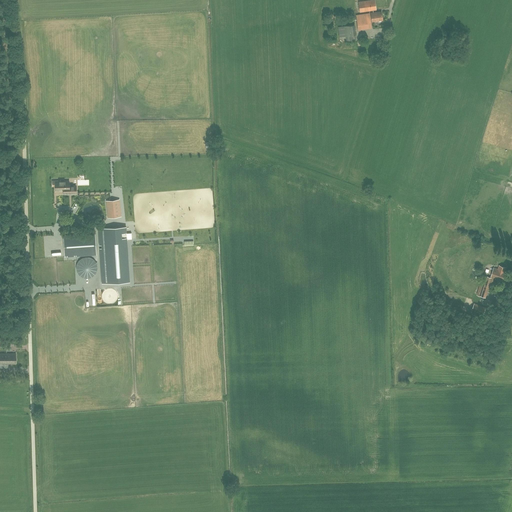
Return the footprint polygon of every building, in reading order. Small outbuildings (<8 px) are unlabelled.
[(373,0),(358,2),(360,12),(376,10),(374,0),(373,0)] [(381,12),(376,13),(371,13),(372,22),(383,20),(381,12)] [(356,16),(358,30),(372,28),(369,13),(356,16)] [(354,25),(344,26),(338,27),(340,37),(356,35),(354,25)] [(76,194),(76,190),(76,186),(69,186),(69,181),(60,182),(60,181),(53,181),(53,186),(54,186),(54,185),(56,185),(56,191),(64,191),(64,194),(76,194)] [(109,217),(121,216),(119,199),(107,201),(109,217)] [(72,212),(77,214),(80,207),(75,204),(72,212)] [(126,227),(99,229),(100,246),(102,245),(102,248),(100,249),(102,283),(130,281),(127,239),(132,239),(132,233),(126,233),(126,227)] [(64,235),(65,257),(96,255),(95,233),(64,235)] [(97,270),(97,268),(97,266),(96,263),(94,261),(92,259),(89,258),(87,258),(84,258),(82,259),(80,260),(78,262),(77,265),(77,268),(77,271),(78,273),(80,275),(82,277),(84,278),(87,278),(89,278),(92,277),(94,275),(96,273),(97,270)] [(494,268),(491,277),(488,276),(487,281),(482,279),(478,292),(486,294),(487,291),(488,291),(490,283),(492,284),(494,278),(503,281),(506,272),(505,271),(506,268),(499,265),(498,269),(494,268)] [(484,314),(486,308),(476,304),(474,304),(472,310),(473,310),(484,314)] [(7,368),(7,364),(16,364),(16,353),(0,353),(0,364),(1,364),(2,367),(0,367),(0,368),(7,368)]
